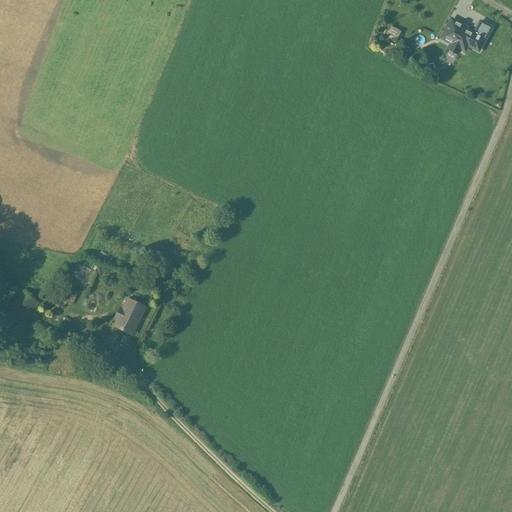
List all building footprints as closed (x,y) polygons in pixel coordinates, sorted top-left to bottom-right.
[(400,32),(391,26),(385,37),(394,42),(400,32)] [(483,67),(451,48),(445,58),(441,64),(472,84),(483,67)] [(94,275),(73,264),(67,276),(79,283),(78,284),(86,289),(94,275)] [(65,292),(60,290),(53,306),(60,309),(63,302),(70,305),(75,293),(67,289),(65,292)] [(25,291),(11,307),(13,308),(8,313),(6,311),(0,317),(0,323),(8,331),(21,316),(24,319),(38,303),(25,291)] [(128,300),(123,310),(120,309),(117,316),(119,317),(115,326),(132,335),(144,308),(128,300)] [(33,330),(41,337),(51,326),(42,319),(33,330)]
